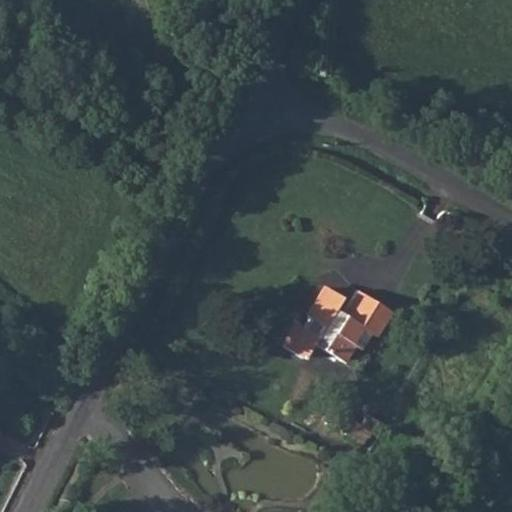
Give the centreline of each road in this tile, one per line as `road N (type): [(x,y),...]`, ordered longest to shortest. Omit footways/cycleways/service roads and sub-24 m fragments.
road 1 (unclassified): [(26,511),(242,92)]
road 2 (unclassified): [(242,92),(343,127),(511,222)]
